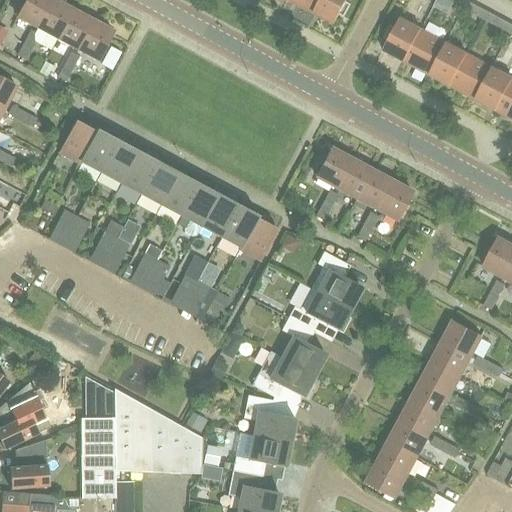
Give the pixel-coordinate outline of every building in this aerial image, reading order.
[(38,28),(52,0),(25,0),(17,17),(38,28)] [(58,39),(73,11),(53,0),(52,0),(38,28),(58,39)] [(289,0),(289,1),(312,13),(318,0),(289,0)] [(318,0),(312,13),(334,25),(340,15),(344,18),(351,5),(346,2),(347,0),(318,0)] [(473,4),(464,0),(456,0),(454,4),(469,12),(473,4)] [(496,17),(482,9),(478,17),(492,25),(496,17)] [(78,49),(93,21),(73,11),(58,39),(78,49)] [(406,63),(423,31),(401,19),(395,29),(391,26),(384,39),(388,41),(383,51),(406,63)] [(93,21),(78,49),(99,61),(114,33),(93,21)] [(511,25),(505,22),(501,29),(511,35),(511,25)] [(0,45),(8,31),(0,26),(0,45)] [(24,43),(32,48),(39,35),(31,31),(24,43)] [(429,76),(446,43),(423,31),(406,63),(429,76)] [(26,60),(32,48),(24,43),(17,56),(26,60)] [(451,88),(469,55),(446,43),(429,76),(451,88)] [(64,65),(72,69),(79,57),(71,52),(64,65)] [(474,100),(491,67),(469,55),(451,88),(474,100)] [(66,82),(72,69),(64,65),(58,77),(66,82)] [(497,112),(511,83),(511,78),(491,67),(474,100),(497,112)] [(0,104),(5,107),(16,86),(0,77),(0,104)] [(511,120),(511,83),(497,112),(511,120)] [(20,121),(25,113),(12,106),(8,114),(20,121)] [(25,113),(20,121),(33,127),(37,119),(25,113)] [(96,132),(76,121),(59,152),(80,164),(81,162),(81,161),(96,132)] [(101,172),(117,141),(97,130),(96,132),(81,161),(81,162),(101,172)] [(121,183),(138,152),(117,141),(101,172),(121,183)] [(337,188),(352,160),(331,149),(316,177),(337,188)] [(141,194),(158,163),(138,152),(121,183),(141,194)] [(3,153),(0,158),(0,161),(11,168),(15,159),(3,153)] [(357,199),(372,171),(352,160),(337,188),(357,199)] [(161,205),(178,173),(158,163),(141,194),(161,205)] [(377,210),(392,182),(372,171),(357,199),(377,210)] [(181,215),(198,184),(178,173),(161,205),(181,215)] [(392,182),(377,210),(397,221),(413,193),(392,182)] [(196,236),(201,226),(218,195),(198,184),(181,215),(176,224),(184,228),(184,229),(185,233),(192,237),(196,236)] [(323,203),(331,208),(338,196),(330,191),(323,203)] [(221,237),(238,206),(218,195),(201,226),(221,237)] [(45,200),(40,209),(53,215),(57,207),(45,200)] [(324,220),(331,208),(323,203),(316,216),(324,220)] [(257,219),(258,219),(259,217),(238,206),(221,237),(241,247),(241,248),(257,219)] [(72,226),(76,217),(64,211),(60,219),(72,226)] [(363,225),(371,230),(378,217),(370,213),(363,225)] [(76,217),(72,226),(85,232),(89,224),(76,217)] [(278,230),(258,219),(257,219),(241,248),(241,247),(240,250),(261,261),(278,230)] [(365,242),(371,230),(363,225),(357,238),(365,242)] [(112,247),(117,239),(104,232),(100,240),(112,247)] [(117,239),(112,247),(125,254),(129,246),(117,239)] [(504,278),(511,264),(511,246),(499,239),(484,267),(504,278)] [(311,289),(350,310),(361,288),(339,276),(346,264),(324,252),(317,264),(323,268),(311,289)] [(140,262),(152,269),(157,261),(144,254),(140,262)] [(207,264),(194,257),(185,275),(197,282),(207,264)] [(157,261),(152,269),(165,275),(169,267),(157,261)] [(193,290),(197,282),(185,275),(180,284),(193,290)] [(491,294),(499,298),(506,286),(497,281),(491,294)] [(197,282),(193,290),(205,297),(210,289),(197,282)] [(346,316),(350,310),(311,289),(300,310),(294,307),(288,319),(310,331),(316,319),(343,334),(351,319),(346,316)] [(216,292),(212,301),(225,307),(229,299),(216,292)] [(492,311),(499,298),(491,294),(484,306),(492,311)] [(303,342),(310,331),(288,319),(281,331),(293,337),(282,359),(314,376),(326,354),(303,342)] [(237,322),(232,332),(241,337),(244,332),(242,325),(237,322)] [(443,342),(471,358),(482,337),(454,322),(443,342)] [(460,378),(471,358),(443,342),(432,363),(460,378)] [(49,360),(38,351),(30,362),(41,370),(45,365),(49,360)] [(486,371),(491,363),(478,356),(474,364),(486,371)] [(302,398),(314,376),(282,359),(274,372),(263,366),(252,386),(274,398),(280,386),(302,398)] [(224,366),(215,361),(209,374),(217,379),(224,366)] [(449,398),(460,378),(432,363),(421,383),(449,398)] [(491,363),(486,371),(499,378),(503,370),(491,363)] [(0,393),(9,382),(0,375),(0,393)] [(18,393),(0,407),(0,426),(1,428),(0,428),(0,443),(3,450),(38,434),(50,428),(29,383),(18,393)] [(439,418),(449,398),(421,383),(410,403),(439,418)] [(200,474),(201,439),(114,390),(114,419),(115,471),(200,474)] [(253,436),(289,444),(294,419),(270,414),(272,401),(248,396),(243,419),(256,422),(253,436)] [(465,411),(469,403),(457,396),(452,405),(465,411)] [(428,438),(439,418),(410,403),(400,423),(428,438)] [(469,403),(465,411),(477,418),(482,410),(469,403)] [(204,422),(192,415),(186,426),(198,433),(204,422)] [(115,498),(115,471),(114,419),(93,419),(81,419),(81,498),(81,499),(115,498)] [(417,458),(428,438),(400,423),(389,443),(417,458)] [(284,468),(289,444),(253,436),(248,460),(235,457),(233,471),(257,476),(260,463),(284,468)] [(443,451),(448,443),(435,437),(431,445),(443,451)] [(10,489),(48,486),(47,466),(46,466),(45,441),(15,451),(16,468),(9,469),(10,489)] [(406,478),(417,458),(389,443),(378,463),(406,478)] [(448,443),(443,451),(456,458),(460,450),(448,443)] [(217,450),(207,448),(203,464),(214,467),(217,450)] [(503,467),(495,462),(488,475),(496,479),(503,467)] [(395,499),(406,478),(378,463),(367,484),(395,499)] [(255,489),(257,476),(233,471),(228,496),(241,498),(238,511),(244,511),(275,511),(279,494),(255,489)] [(422,492),(426,483),(414,477),(409,485),(422,492)] [(426,483),(422,492),(434,498),(439,490),(426,483)] [(29,504),(30,494),(3,492),(2,502),(29,504)] [(41,511),(53,511),(55,498),(55,496),(30,494),(29,504),(31,504),(30,511),(41,511)]
